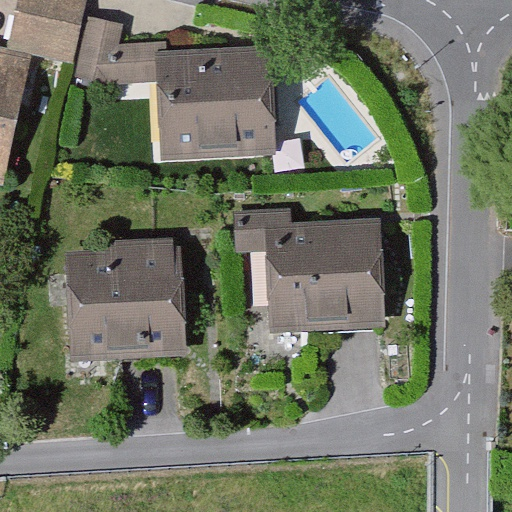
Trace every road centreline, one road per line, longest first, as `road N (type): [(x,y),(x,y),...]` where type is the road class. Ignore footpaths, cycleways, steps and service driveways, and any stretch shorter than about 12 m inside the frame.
road 1 (residential): [(0,466),(466,429)]
road 2 (residential): [(466,429),(467,9)]
